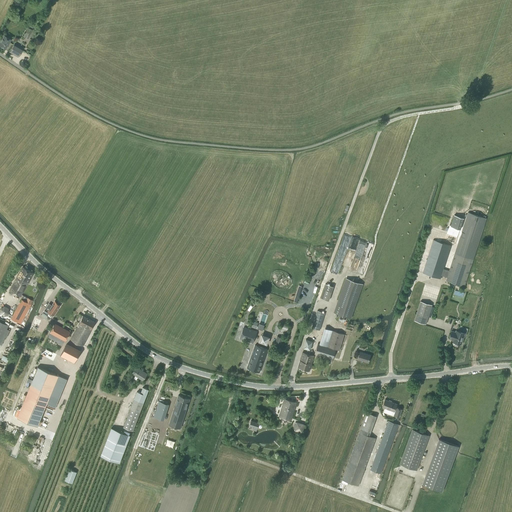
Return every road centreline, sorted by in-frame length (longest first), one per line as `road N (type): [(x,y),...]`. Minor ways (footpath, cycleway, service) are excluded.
road 1 (tertiary): [(511,365),(291,387),(238,383),(177,366),(135,343),(0,226)]
road 2 (track): [(305,332),(387,122),(511,94)]
road 3 (track): [(418,114),(362,279),(327,272)]
